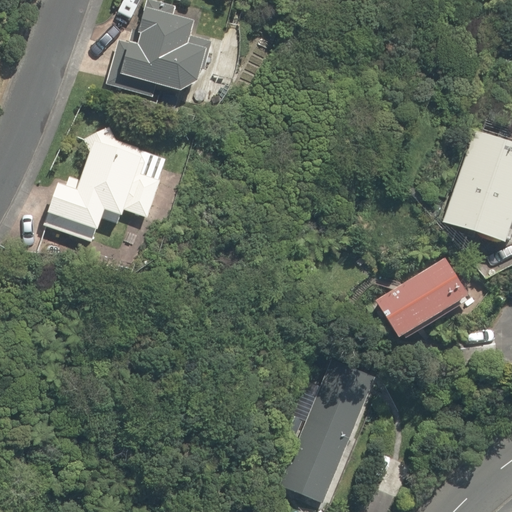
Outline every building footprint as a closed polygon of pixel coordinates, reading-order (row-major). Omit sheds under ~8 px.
[(128,30),(110,88),(196,115),(198,108),(212,112),(232,50),(207,42),(211,30),(153,12),(146,35),(128,30)] [(123,132),(114,128),(83,138),(78,152),(101,160),(92,186),(71,179),(51,233),(112,255),(124,222),(144,230),(147,221),(158,224),(180,162),(120,141),(123,132)] [(511,150),(476,137),(445,222),(511,246),(511,150)] [(455,251),(380,299),(415,354),(490,307),(455,251)] [(344,511),(379,370),(323,354),(260,494),(335,511),(344,511)]
